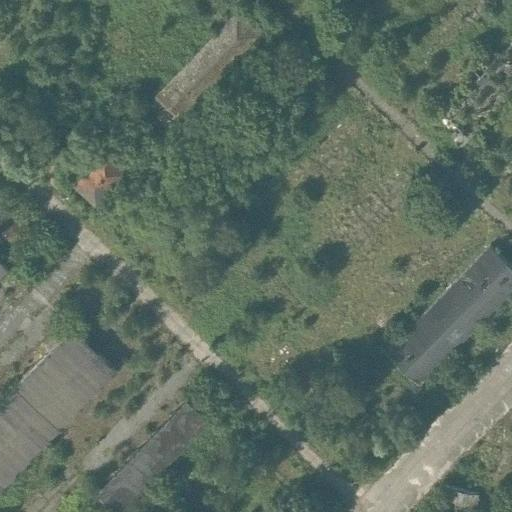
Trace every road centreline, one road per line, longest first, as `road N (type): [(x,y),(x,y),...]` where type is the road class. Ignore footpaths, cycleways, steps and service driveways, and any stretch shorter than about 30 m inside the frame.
road 1 (track): [(375,511),(0,153)]
road 2 (track): [(511,231),(273,0)]
road 3 (track): [(54,511),(210,354)]
road 4 (track): [(511,377),(389,511)]
road 5 (track): [(0,338),(96,239)]
